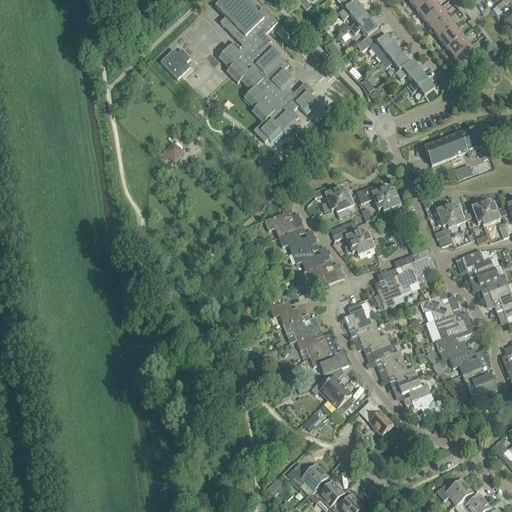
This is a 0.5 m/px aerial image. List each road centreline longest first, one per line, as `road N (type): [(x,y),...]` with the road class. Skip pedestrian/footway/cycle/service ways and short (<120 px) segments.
road 1 (residential): [(419,234),(386,127),(447,101),(447,85),(376,0)]
road 2 (residential): [(468,444),(412,431),(355,362),(333,318),(335,297),(358,287)]
road 3 (residential): [(344,448),(385,486),(442,464),(468,444)]
